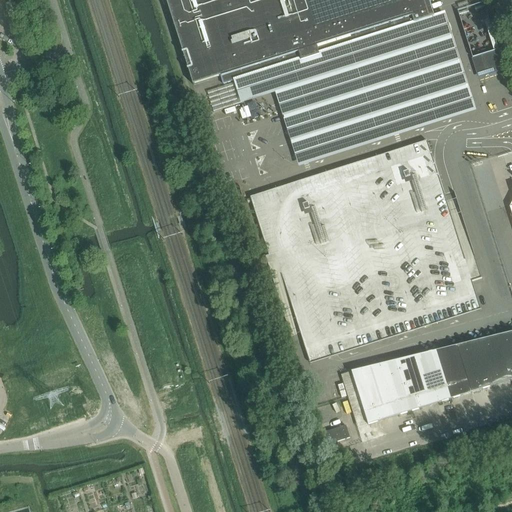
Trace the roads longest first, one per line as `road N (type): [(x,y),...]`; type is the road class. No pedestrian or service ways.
road 1 (tertiary): [(107,422),(111,405),(51,269),(9,132)]
road 2 (unknown): [(252,156),(248,139),(263,123),(465,61)]
road 3 (unknown): [(473,86),(252,156)]
road 4 (unclassified): [(511,404),(331,460)]
